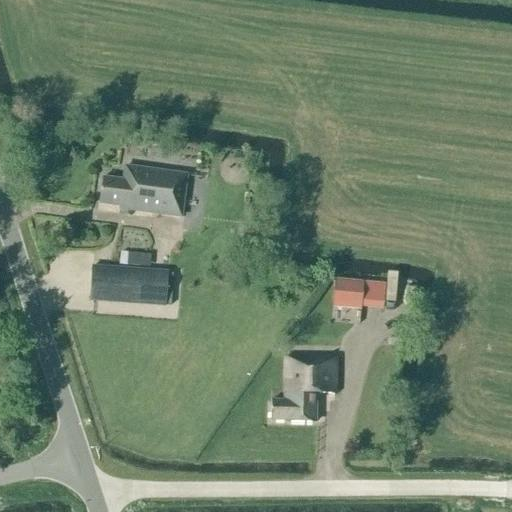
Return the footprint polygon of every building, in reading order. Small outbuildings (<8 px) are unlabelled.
[(181,218),(186,176),(125,168),(123,182),(102,179),(98,204),(128,208),(127,211),(181,218)] [(248,227),(236,225),(234,240),(246,242),(248,227)] [(168,272),(91,266),(89,303),(165,308),(168,272)] [(382,311),(385,285),(334,280),(331,309),(359,311),(360,309),(382,311)] [(334,395),(335,359),(284,357),(283,401),(270,401),(270,422),(287,422),(287,423),(314,424),(314,394),(334,395)]
